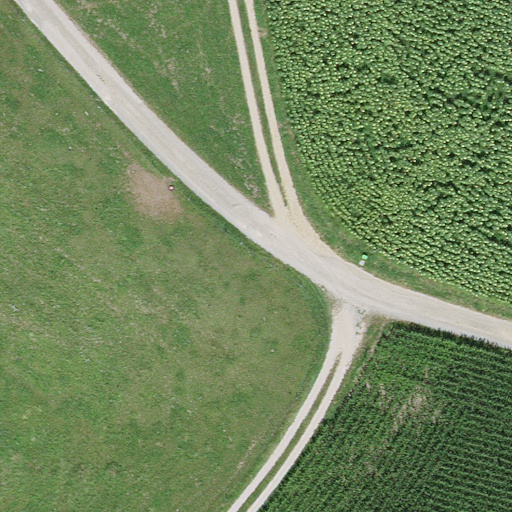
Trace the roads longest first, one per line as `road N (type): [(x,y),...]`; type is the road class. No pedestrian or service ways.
road 1 (track): [(232,511),(367,297),(207,196),(18,0)]
road 2 (track): [(286,246),(234,0)]
road 3 (track): [(367,297),(511,342)]
